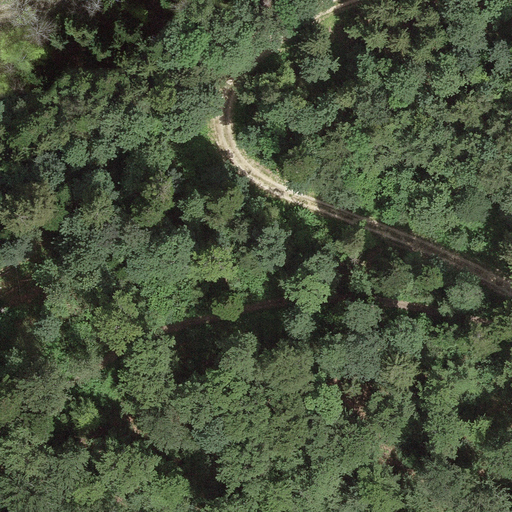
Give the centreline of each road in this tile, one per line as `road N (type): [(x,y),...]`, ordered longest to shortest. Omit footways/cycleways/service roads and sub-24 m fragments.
road 1 (track): [(511,323),(324,298),(244,305),(177,322),(26,407),(0,430)]
road 2 (track): [(342,0),(274,31),(234,78),(222,112),(226,146),(253,176),(295,197),(511,283)]
